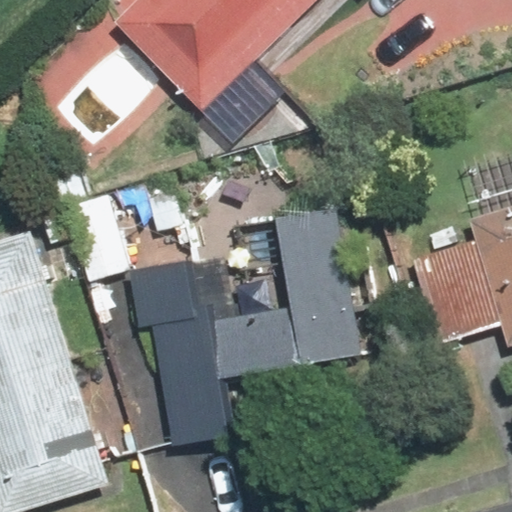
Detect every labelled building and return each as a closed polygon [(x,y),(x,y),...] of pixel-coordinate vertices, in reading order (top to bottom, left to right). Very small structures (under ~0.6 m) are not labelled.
[(142,0),(125,17),(215,113),(336,0),(142,0)] [(238,171),(150,205),(158,227),(175,220),(188,254),(259,226),(238,171)] [(107,188),(64,201),(86,277),(128,264),(107,188)] [(402,390),(360,197),(269,217),(274,240),(127,273),(164,443),(402,390)] [(511,347),(511,204),(483,213),(489,233),(419,255),(455,366),(511,347)] [(53,218),(0,233),(0,481),(9,511),(31,511),(132,482),(53,218)]
